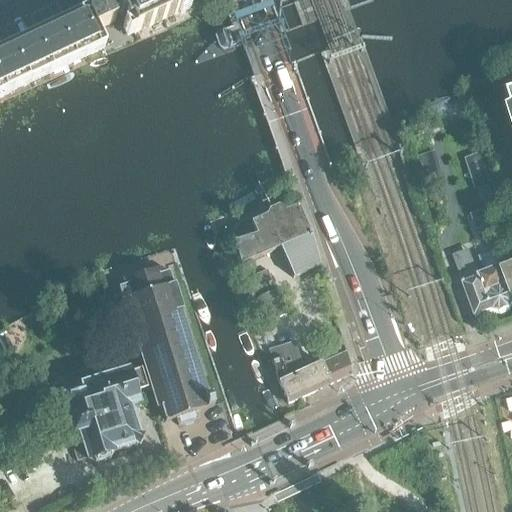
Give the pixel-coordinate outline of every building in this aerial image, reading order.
[(112,0),(125,28),(129,26),(133,35),(178,14),(177,11),(186,6),(183,0),(112,0)] [(85,13),(0,54),(0,95),(103,48),(95,32),(114,23),(105,5),(104,5),(102,2),(84,10),(85,13)] [(226,35),(217,38),(215,38),(218,48),(219,49),(219,50),(221,51),(222,52),(224,52),(225,52),(227,51),(227,50),(228,49),(229,48),(229,46),(229,45),(229,44),(226,35)] [(481,154),(465,160),(475,192),(492,186),(481,154)] [(311,236),(298,208),(280,215),(278,211),(272,209),(262,213),(260,218),(245,225),(250,237),(230,247),(240,268),(278,250),(292,280),(320,267),(310,236),(311,236)] [(478,270),(460,277),(462,285),(463,285),(469,302),(475,319),(492,312),(500,314),(509,311),(511,306),(511,302),(504,271),(502,266),(501,267),(496,253),(480,259),(486,275),(480,277),(478,270)] [(132,327),(145,371),(152,392),(157,409),(156,410),(159,419),(164,418),(165,423),(176,420),(178,427),(200,420),(197,413),(214,408),(208,391),(206,392),(181,311),(183,310),(175,284),(174,285),(169,272),(163,274),(161,269),(124,280),(125,285),(118,288),(123,301),(121,301),(129,328),(132,327)] [(267,271),(246,280),(254,300),(256,300),(268,324),(287,315),(276,291),(275,292),(267,271)] [(346,355),(345,354),(338,356),(335,348),(317,354),(321,365),(330,386),(329,386),(330,386),(351,377),(352,376),(346,355)] [(303,372),(298,359),(282,365),(280,360),(271,363),(279,387),(287,405),(330,386),(329,386),(330,386),(321,365),(303,372)] [(152,392),(145,371),(141,372),(141,370),(129,374),(129,373),(82,387),(80,379),(60,385),(65,400),(64,400),(71,422),(68,423),(72,437),(69,438),(77,463),(86,460),(87,462),(88,462),(94,465),(94,466),(110,461),(109,460),(112,455),(113,454),(113,452),(134,446),(136,447),(139,440),(138,439),(128,409),(136,406),(133,394),(146,390),(147,393),(152,392)]
